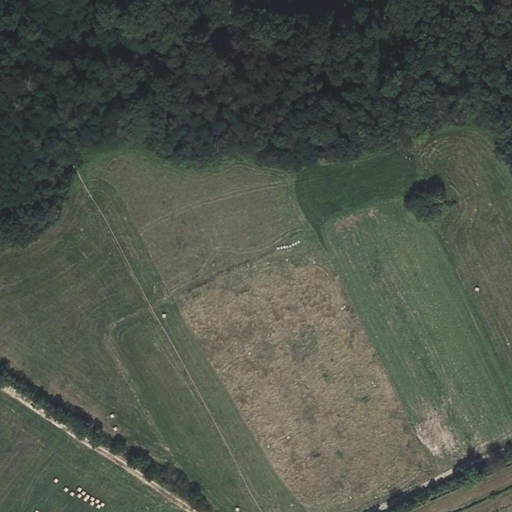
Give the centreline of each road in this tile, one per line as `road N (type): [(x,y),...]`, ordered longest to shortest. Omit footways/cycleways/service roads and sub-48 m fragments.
road 1 (track): [(0,385),(200,511)]
road 2 (track): [(369,511),(511,447)]
